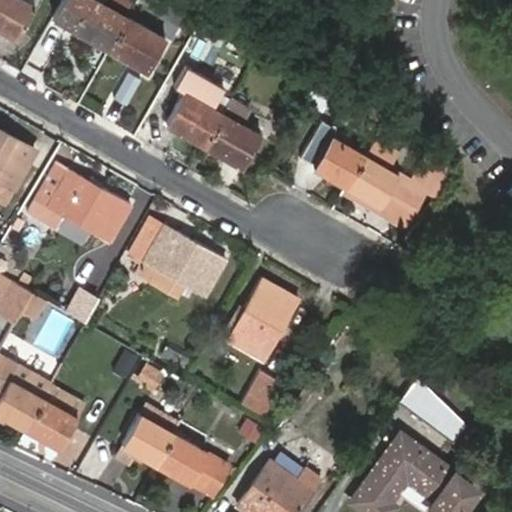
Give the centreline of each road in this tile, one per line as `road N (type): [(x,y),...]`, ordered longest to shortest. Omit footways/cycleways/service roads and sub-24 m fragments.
road 1 (residential): [(0,79),(307,255)]
road 2 (residential): [(442,0),(442,52),(451,71),(511,143)]
